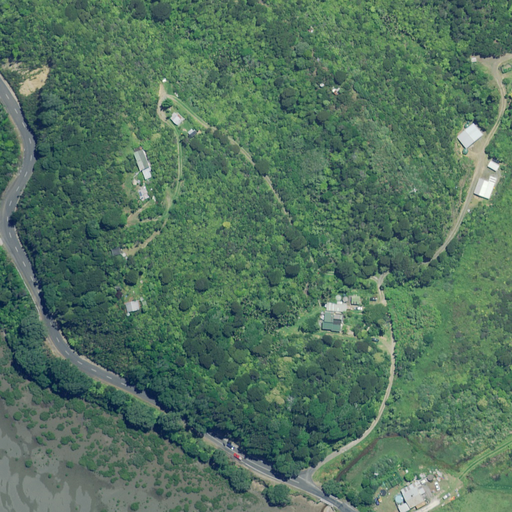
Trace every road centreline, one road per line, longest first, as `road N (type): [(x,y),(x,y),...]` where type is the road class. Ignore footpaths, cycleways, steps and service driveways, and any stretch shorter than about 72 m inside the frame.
road 1 (tertiary): [(335,502),(65,349),(9,235),(7,208),(30,150),(0,85)]
road 2 (track): [(300,484),(363,437),(384,407),(396,344),(385,283),(437,255),(453,236),(502,111),(496,68),(511,56)]
road 3 (track): [(391,277),(341,265),(316,245),(254,158),(169,97),(158,109),(180,134),(181,182),(164,225),(129,249)]
road 4 (track): [(341,82),(394,118),(436,163),(452,195),(453,236)]
